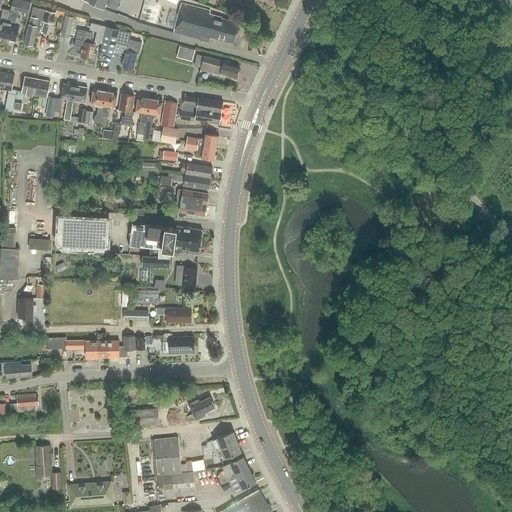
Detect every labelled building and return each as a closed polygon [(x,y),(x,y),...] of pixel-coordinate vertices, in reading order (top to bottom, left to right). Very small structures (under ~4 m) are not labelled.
[(31,3),(19,0),(13,0),(10,11),(4,39),(16,42),(20,26),(15,25),(19,11),(28,14),(31,3)] [(82,0),(84,1),(104,10),(108,0),(82,0)] [(232,43),(233,44),(238,23),(237,23),(223,19),(222,17),(210,14),(211,11),(182,3),(173,33),(209,42),(211,36),(233,42),(232,43)] [(38,36),(42,21),(53,24),(55,14),(33,8),(25,44),(33,46),(35,35),(38,36)] [(0,38),(4,39),(10,11),(3,9),(0,21),(0,38)] [(74,18),(66,16),(61,35),(69,38),(74,18)] [(106,27),(98,26),(96,34),(104,36),(106,27)] [(129,40),(131,33),(107,27),(105,35),(102,46),(100,53),(113,56),(114,52),(116,44),(127,47),(125,54),(122,66),(134,69),(137,54),(139,54),(141,43),(129,40)] [(82,50),(81,57),(92,60),(96,45),(91,43),(93,34),(87,32),(82,50)] [(116,44),(114,52),(125,54),(127,47),(116,44)] [(181,47),(178,57),(193,62),(196,51),(181,47)] [(197,55),(194,67),(201,68),(200,69),(227,76),(236,78),(239,66),(231,64),(230,62),(223,60),(223,62),(197,55)] [(15,95),(16,90),(12,90),(15,75),(2,73),(0,84),(0,89),(5,90),(4,95),(7,96),(7,94),(15,95)] [(35,96),(38,80),(25,77),(22,94),(35,96)] [(47,98),(50,82),(38,80),(35,96),(47,98)] [(68,100),(73,101),(76,86),(64,84),(61,99),(63,99),(68,100)] [(73,101),(72,110),(76,110),(77,102),(85,103),(88,88),(76,86),(73,101)] [(102,117),(106,91),(94,89),(91,106),(98,107),(96,117),(102,117)] [(106,91),(102,117),(106,118),(108,108),(115,110),(117,93),(106,91)] [(11,111),(15,95),(7,94),(7,96),(4,109),(11,111)] [(121,124),(131,126),(133,113),(132,112),(134,96),(122,94),(120,110),(125,111),(124,118),(122,117),(121,123),(121,124)] [(185,96),(181,119),(195,121),(195,120),(220,124),(223,102),(185,96)] [(49,97),(45,116),(53,118),(57,98),(49,97)] [(139,123),(138,125),(137,135),(144,136),(146,127),(148,115),(150,99),(139,97),(136,113),(141,114),(140,124),(139,123)] [(153,116),(160,117),(162,101),(150,99),(148,115),(153,116)] [(70,122),(72,110),(73,101),(68,100),(65,121),(70,122)] [(15,102),(14,109),(21,111),(22,104),(15,103),(15,102)] [(165,102),(161,126),(164,127),(169,127),(174,128),(178,104),(165,102)] [(79,121),(85,122),(87,110),(87,109),(81,108),(79,121)] [(85,122),(92,123),(94,111),(87,110),(85,122)] [(152,142),(155,128),(152,128),(154,118),(152,118),(153,116),(148,115),(146,127),(144,140),(152,142)] [(163,127),(161,141),(176,144),(178,129),(163,127)] [(112,140),(113,131),(104,130),(103,138),(112,140)] [(187,144),(216,148),(218,136),(206,134),(205,140),(188,137),(187,144)] [(214,161),(216,148),(187,144),(186,150),(196,152),(195,157),(202,158),(202,159),(214,161)] [(178,153),(164,151),(163,160),(177,161),(178,153)] [(86,167),(86,157),(74,157),(74,167),(86,167)] [(56,163),(56,158),(40,158),(40,167),(49,167),(49,163),(56,163)] [(160,164),(143,163),(143,171),(160,172),(160,164)] [(182,163),(181,172),(186,173),(186,174),(211,178),(213,167),(188,163),(188,164),(182,163)] [(185,182),(184,185),(209,189),(211,178),(186,174),(186,176),(185,182)] [(168,177),(159,176),(158,185),(170,186),(171,177),(168,177)] [(116,201),(128,196),(125,188),(113,192),(116,201)] [(181,201),(206,205),(208,194),(183,190),(181,201)] [(204,216),(206,205),(181,201),(179,212),(204,216)] [(152,216),(153,210),(133,208),(132,214),(152,216)] [(110,254),(112,218),(56,215),(55,244),(62,252),(110,254)] [(132,226),(130,247),(150,248),(159,249),(171,250),(173,251),(174,249),(175,238),(177,229),(149,225),(132,226)] [(177,229),(175,238),(201,241),(202,230),(177,227),(177,229)] [(173,251),(173,252),(188,254),(189,251),(199,253),(201,241),(175,238),(174,249),(173,251)] [(0,247),(0,278),(18,279),(19,249),(15,249),(10,248),(1,248),(0,247)] [(142,256),(142,266),(170,267),(171,252),(171,250),(159,249),(150,248),(150,256),(142,256)] [(61,264),(53,267),(56,274),(64,270),(61,264)] [(182,286),(182,287),(196,288),(196,287),(197,268),(183,267),(182,274),(182,286)] [(168,287),(167,279),(157,279),(157,287),(168,287)] [(46,286),(38,285),(37,299),(45,300),(46,286)] [(134,290),(134,303),(158,304),(158,291),(134,290)] [(33,319),(33,299),(19,298),(18,318),(33,319)] [(167,323),(191,323),(191,309),(167,309),(157,309),(157,315),(167,315),(167,323)] [(124,321),(148,322),(149,311),(125,310),(124,321)] [(97,335),(97,336),(97,341),(97,358),(108,358),(108,341),(102,341),(102,335),(97,335)] [(58,337),(58,348),(86,349),(86,358),(97,358),(97,341),(86,341),(65,341),(65,337),(58,337)] [(136,350),(136,338),(136,337),(124,337),(124,348),(124,351),(128,351),(136,351),(136,350)] [(163,353),(169,353),(194,353),(194,337),(163,338),(163,353)] [(144,338),(136,338),(136,350),(141,349),(145,349),(144,338)] [(108,341),(108,358),(128,358),(128,351),(124,351),(124,348),(119,349),(119,341),(108,341)] [(0,375),(2,375),(6,374),(6,378),(32,376),(31,365),(21,366),(20,362),(5,363),(0,363),(0,375)] [(36,405),(39,404),(38,397),(35,397),(35,394),(17,395),(18,404),(10,404),(11,412),(36,410),(36,405)] [(206,413),(215,408),(210,397),(200,402),(199,400),(188,405),(193,415),(187,417),(187,422),(187,423),(196,421),(207,416),(206,413)] [(129,427),(159,425),(158,409),(128,410),(129,427)] [(242,457),(240,453),(242,452),(233,431),(212,439),(221,460),(222,460),(224,465),(242,457)] [(162,475),(182,473),(181,465),(178,437),(154,440),(157,476),(162,475)] [(50,476),(50,473),(50,466),(51,465),(50,448),(47,448),(47,446),(35,446),(37,466),(36,466),(37,477),(50,476)] [(235,493),(256,483),(243,456),(242,457),(224,465),(222,466),(235,493)] [(187,465),(181,465),(182,473),(193,472),(192,461),(186,462),(187,465)] [(50,473),(50,476),(51,490),(61,489),(60,472),(50,473)] [(182,473),(162,475),(164,489),(173,488),(173,493),(195,491),(193,472),(182,473)] [(70,509),(70,506),(113,502),(111,481),(68,485),(70,503),(64,503),(65,509),(70,509)] [(269,511),(271,511),(259,490),(219,511),(269,511)]
